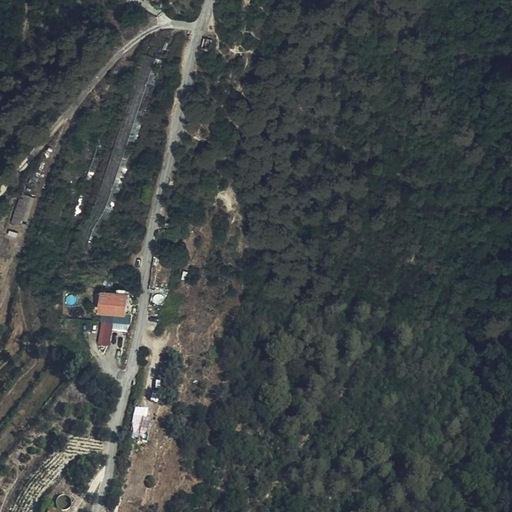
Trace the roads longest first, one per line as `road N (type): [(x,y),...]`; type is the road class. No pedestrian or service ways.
road 1 (residential): [(208,0),(151,231),(143,317),(99,511)]
road 2 (track): [(200,28),(167,23),(122,52),(0,199)]
